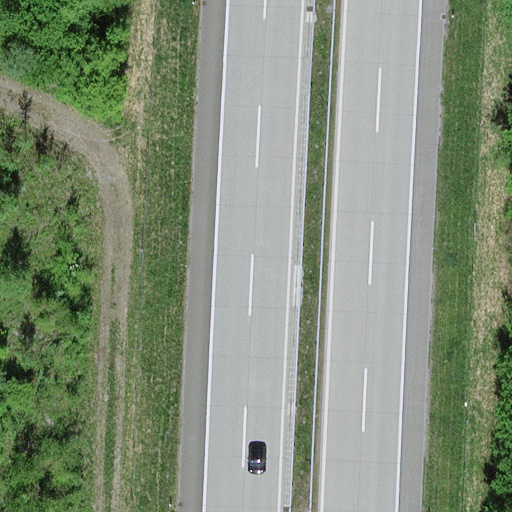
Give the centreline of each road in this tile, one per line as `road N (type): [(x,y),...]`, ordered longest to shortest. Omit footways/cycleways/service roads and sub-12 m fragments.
road 1 (motorway): [(364,511),(385,0)]
road 2 (motorway): [(264,0),(245,511)]
